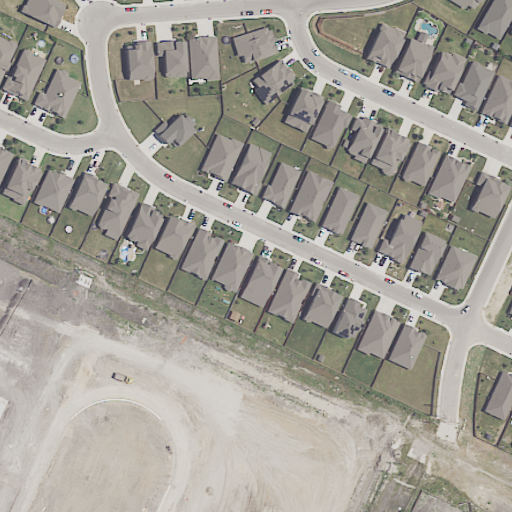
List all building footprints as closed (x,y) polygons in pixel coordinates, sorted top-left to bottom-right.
[(54,28),(64,5),(52,0),(25,0),(20,13),(54,28)] [(447,0),(471,13),(478,0),(447,0)] [(511,0),(490,0),(477,30),(500,41),(511,13),(511,0)] [(238,63),(276,56),(270,28),(232,36),(238,63)] [(215,37),(187,39),(189,81),(218,79),(215,37)] [(0,80),(15,44),(0,38),(0,80)] [(416,83),(431,48),(408,38),(393,74),(416,83)] [(182,41),(155,43),(157,57),(161,57),(163,79),(185,77),(182,41)] [(151,80),(150,43),(125,44),(125,80),(151,80)] [(2,91),(26,101),(44,59),(20,49),(2,91)] [(462,59),(437,50),(424,87),(449,96),(462,59)] [(263,106),(295,83),(279,60),(247,83),(263,106)] [(454,97),(464,101),(462,105),(476,111),(492,72),(469,62),(454,97)] [(63,119),(80,81),(54,70),(43,94),(38,92),(32,105),(63,119)] [(479,114),(505,125),(511,108),(511,83),(496,77),(479,114)] [(320,99),(296,90),(283,124),(307,133),(320,99)] [(309,139),(333,150),(350,114),(326,103),(309,139)] [(183,120),(177,115),(156,136),(165,146),(170,141),(175,146),(196,126),(186,116),(183,120)] [(344,154),(364,163),(381,127),(356,116),(350,130),(354,132),(344,154)] [(369,167),(393,175),(407,138),(383,129),(369,167)] [(241,144),(216,133),(199,171),(225,182),(241,144)] [(423,187),(438,152),(416,143),(401,178),(423,187)] [(230,186),(254,195),(270,153),(246,144),(230,186)] [(0,178),(10,154),(0,149),(0,178)] [(427,193),(453,204),(469,167),(443,156),(427,193)] [(0,195),(24,206),(40,170),(16,159),(0,195)] [(298,170),(276,162),(263,201),(285,209),(298,170)] [(57,214),(72,180),(47,169),(32,203),(57,214)] [(331,182),(305,171),(288,212),(313,223),(331,182)] [(492,220),(507,185),(479,173),(474,185),(479,186),(469,210),(492,220)] [(67,207),(89,218),(105,185),(82,174),(67,207)] [(136,193),(112,184),(95,227),(105,231),(103,236),(117,241),(136,193)] [(320,227),(340,236),(357,196),(337,187),(320,227)] [(369,250),(386,212),(365,203),(348,241),(369,250)] [(160,213),(137,205),(124,242),(147,250),(160,213)] [(388,242),(381,239),(375,253),(402,264),(419,222),(400,214),(388,242)] [(177,260),(192,225),(184,222),(183,224),(167,217),(152,250),(177,260)] [(205,281),(222,240),(196,229),(180,270),(205,281)] [(442,240),(421,233),(408,269),(429,277),(442,240)] [(235,292),(251,253),(226,242),(209,282),(235,292)] [(433,281),(460,292),(475,256),(449,245),(433,281)] [(241,291),(264,301),(279,270),(256,259),(241,291)] [(266,312),(291,324),(309,283),(299,278),(301,275),(285,268),(266,312)] [(302,319),(325,329),(339,295),(316,286),(302,319)] [(398,321),(372,310),(356,350),(382,360),(398,321)] [(425,334),(402,324),(386,361),(409,371),(425,334)] [(502,421),(511,398),(511,376),(501,371),(482,412),(502,421)]
